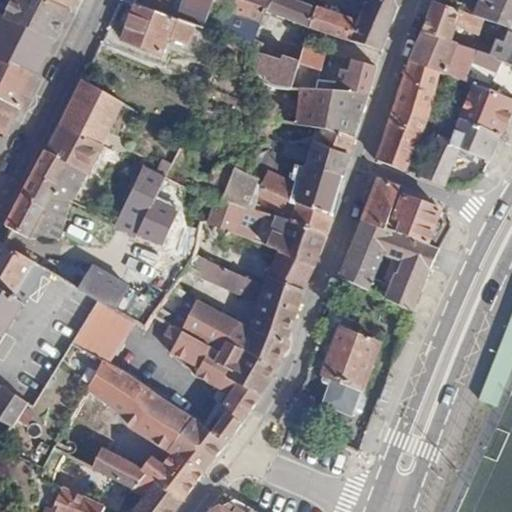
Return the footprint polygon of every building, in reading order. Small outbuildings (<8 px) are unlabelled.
[(69,11),(45,0),(14,0),(6,20),(2,19),(0,24),(0,58),(38,75),(53,43),(69,11)] [(45,0),(69,11),(73,0),(45,0)] [(185,0),(177,22),(203,31),(213,0),(185,0)] [(226,0),(258,13),(263,0),(226,0)] [(273,0),(378,49),(396,4),(386,0),(364,0),(356,18),(317,0),(273,0)] [(425,18),(421,29),(440,37),(445,25),(486,41),(492,25),(428,0),(425,0),(420,15),(425,18)] [(511,14),(511,0),(488,0),(484,9),(509,21),(511,14)] [(159,53),(172,21),(133,8),(128,24),(122,40),(159,53)] [(440,37),(421,29),(408,60),(438,72),(441,73),(453,41),(440,37)] [(511,33),(508,31),(497,59),(500,61),(511,65),(511,33)] [(299,69),(318,76),(330,50),(302,40),(290,65),(299,69)] [(333,82),(366,93),(374,66),(350,57),(344,75),(337,72),(333,82)] [(38,75),(0,58),(0,98),(21,108),(29,92),(38,75)] [(438,72),(408,60),(375,162),(405,174),(420,137),(438,72)] [(486,92),(511,102),(511,65),(500,61),(486,92)] [(323,122),(352,136),(366,93),(333,82),(318,76),(299,69),(286,103),(323,122)] [(123,102),(83,81),(71,104),(60,127),(102,144),(123,102)] [(474,87),(460,122),(499,138),(511,107),(511,102),(486,92),(474,87)] [(21,108),(0,98),(0,135),(7,139),(14,124),(21,108)] [(307,159),(342,173),(352,136),(323,122),(318,139),(315,138),(307,159)] [(489,165),(499,138),(460,122),(449,149),(489,165)] [(102,144),(60,127),(53,140),(46,153),(70,162),(88,169),(102,144)] [(435,143),(419,178),(445,190),(461,155),(435,143)] [(46,208),(70,162),(46,153),(35,175),(23,196),(46,208)] [(246,168),(329,215),(342,173),(307,159),(299,179),(252,155),(246,168)] [(284,217),(322,233),(329,215),(246,168),(229,160),(217,190),(242,200),(250,181),(290,203),(284,217)] [(164,168),(143,161),(131,185),(157,194),(164,168)] [(88,169),(70,162),(46,208),(23,196),(16,211),(7,227),(28,239),(56,234),(88,169)] [(377,182),(361,218),(384,227),(398,190),(377,182)] [(157,194),(131,185),(114,221),(162,237),(165,225),(150,219),(157,194)] [(229,227),(242,200),(217,190),(204,214),(229,227)] [(439,212),(403,198),(395,218),(403,221),(399,234),(402,235),(427,245),(439,212)] [(278,249),(267,276),(271,277),(302,289),(322,233),(284,217),(261,208),(253,226),(271,232),(267,245),(278,249)] [(361,218),(336,275),(364,288),(384,227),(361,218)] [(439,249),(427,245),(402,235),(387,271),(391,273),(381,298),(413,313),(439,249)] [(0,285),(15,294),(36,261),(0,242),(0,285)] [(89,261),(76,281),(109,299),(121,277),(89,261)] [(208,361),(261,394),(276,365),(299,296),(268,285),(271,277),(267,276),(227,261),(224,273),(262,288),(257,303),(249,303),(249,308),(254,310),(253,315),(189,306),(170,337),(208,361)] [(15,294),(0,285),(0,330),(5,334),(25,301),(15,294)] [(375,338),(337,323),(318,368),(326,372),(323,379),(326,380),(317,402),(344,413),(375,338)] [(173,453),(198,421),(103,357),(88,383),(130,424),(173,453)] [(173,453),(202,472),(229,437),(257,401),(261,394),(208,361),(198,377),(224,395),(222,401),(225,404),(209,427),(198,421),(173,453)] [(32,394),(7,382),(0,391),(0,412),(16,419),(32,394)] [(316,409),(291,398),(278,419),(308,432),(316,409)] [(0,443),(16,419),(0,412),(0,443)] [(130,491),(142,472),(102,446),(91,464),(130,491)] [(142,472),(182,498),(192,485),(202,472),(173,453),(160,471),(148,464),(142,472)] [(132,511),(171,511),(182,498),(142,472),(130,491),(128,495),(139,502),(132,511)] [(99,511),(101,509),(60,484),(45,511),(99,511)]
